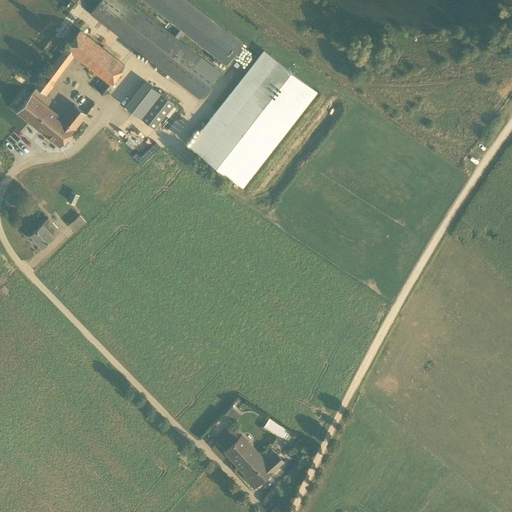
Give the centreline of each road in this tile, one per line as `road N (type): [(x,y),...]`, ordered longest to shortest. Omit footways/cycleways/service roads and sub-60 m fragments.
road 1 (track): [(511,124),(385,327),(293,511)]
road 2 (unclassified): [(262,511),(31,277),(0,230)]
road 3 (unclassified): [(0,196),(20,166),(82,142),(115,99)]
